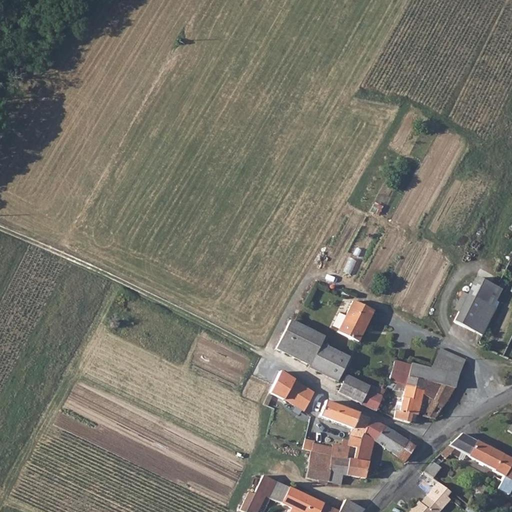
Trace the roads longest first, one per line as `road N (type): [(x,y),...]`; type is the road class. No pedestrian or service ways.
road 1 (track): [(276,360),(0,230)]
road 2 (unclassified): [(371,511),(434,437),(478,413)]
road 3 (residential): [(478,413),(474,355),(393,322)]
